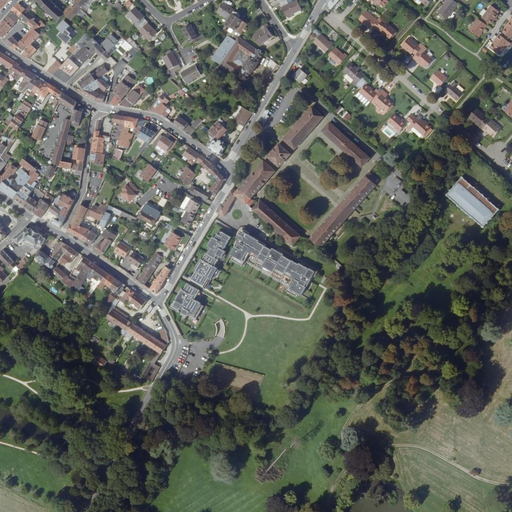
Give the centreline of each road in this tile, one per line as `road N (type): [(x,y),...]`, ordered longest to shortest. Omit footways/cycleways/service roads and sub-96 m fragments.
road 1 (residential): [(318,7),(491,160),(506,143)]
road 2 (secondary): [(156,301),(171,330),(172,355),(85,511)]
road 3 (residential): [(245,132),(270,125),(301,90),(392,169),(389,182),(407,200)]
road 4 (track): [(331,511),(357,462),(375,447),(423,447),(511,485)]
road 5 (track): [(404,369),(342,429),(333,507)]
road 6 (secondary): [(156,301),(225,188),(226,168)]
road 7 (residential): [(60,235),(84,186),(92,122),(105,108)]
road 8 (residential): [(226,168),(170,125),(105,108)]
road 9 (residential): [(105,108),(0,44)]
